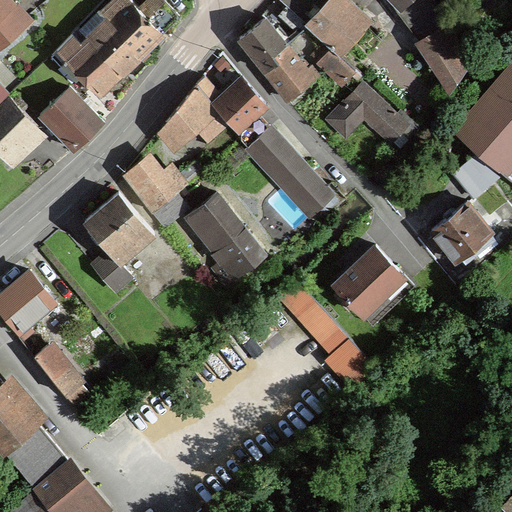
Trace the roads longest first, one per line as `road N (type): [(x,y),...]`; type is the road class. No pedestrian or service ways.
road 1 (secondary): [(0,246),(124,134),(208,26)]
road 2 (residential): [(208,26),(362,186)]
